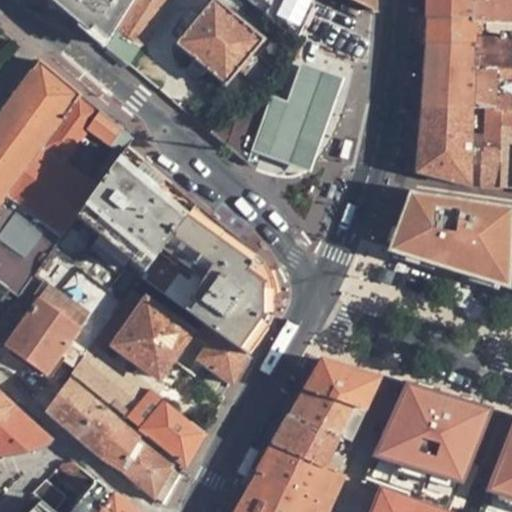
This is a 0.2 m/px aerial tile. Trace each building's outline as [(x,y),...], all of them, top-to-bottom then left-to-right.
[(31,0),(57,21),(73,0),(31,0)] [(135,0),(107,48),(127,65),(143,42),(169,0),(135,0)] [(225,85),(262,40),(216,0),(213,0),(177,43),(225,85)] [(262,0),(302,34),(318,3),(319,0),(262,0)] [(350,0),(376,13),(375,0),(350,0)] [(426,0),(426,17),(472,18),(472,0),(426,0)] [(511,0),(472,0),(472,18),(471,38),(511,38),(511,0)] [(471,45),(471,38),(472,18),(426,17),(425,45),(471,45)] [(420,108),(469,109),(471,69),(511,69),(511,38),(471,38),(471,45),(425,45),(420,108)] [(341,80),(299,62),(261,150),(303,168),(341,80)] [(469,109),(511,111),(511,69),(471,69),(469,109)] [(279,98),(270,94),(208,132),(248,162),(260,134),(265,134),(279,98)] [(414,173),(468,186),(469,109),(420,108),(415,166),(414,173)] [(511,127),(511,111),(469,109),(468,186),(496,187),(500,128),(511,127)] [(511,127),(500,128),(496,187),(510,188),(511,185),(511,179),(511,127)] [(55,248),(122,304),(135,285),(140,278),(192,210),(123,153),(61,239),(55,248)] [(510,207),(411,192),(391,246),(506,282),(510,207)] [(0,284),(19,298),(33,279),(55,248),(61,239),(6,198),(0,205),(0,284)] [(140,278),(205,325),(244,354),(262,330),(268,317),(271,304),(270,293),(265,275),(258,265),(192,210),(140,278)] [(69,344),(84,356),(87,352),(93,344),(120,306),(122,304),(55,248),(33,279),(45,287),(6,344),(47,375),(69,344)] [(19,298),(0,324),(0,340),(6,344),(45,287),(33,279),(19,298)] [(134,316),(120,306),(93,344),(105,353),(111,344),(159,379),(192,334),(146,301),(134,316)] [(199,359),(231,384),(233,385),(249,358),(244,354),(205,325),(197,337),(208,345),(199,359)] [(186,465),(204,434),(138,380),(105,353),(93,344),(87,352),(84,356),(74,371),(186,465)] [(321,360),(303,391),(363,412),(378,379),(321,360)] [(451,402),(406,388),(361,482),(406,499),(436,509),(442,491),(422,482),(419,487),(412,484),(451,402)] [(363,412),(303,391),(289,416),(347,442),(350,441),(363,412)] [(0,456),(51,444),(52,440),(0,392),(0,456)] [(347,442),(289,416),(272,444),(336,473),(343,458),(340,456),(347,442)] [(327,511),(328,509),(343,476),(338,474),(336,473),(272,444),(232,511),(327,511)] [(72,480),(82,469),(74,462),(62,465),(59,468),(72,480)] [(154,496),(163,504),(178,478),(170,470),(154,496)] [(361,482),(343,476),(328,509),(334,511),(349,511),(351,508),(349,507),(361,482)] [(33,494),(55,511),(65,498),(46,481),(33,494)] [(96,481),(69,511),(134,511),(130,508),(96,481)] [(349,507),(351,508),(359,511),(400,511),(406,499),(361,482),(349,507)]
